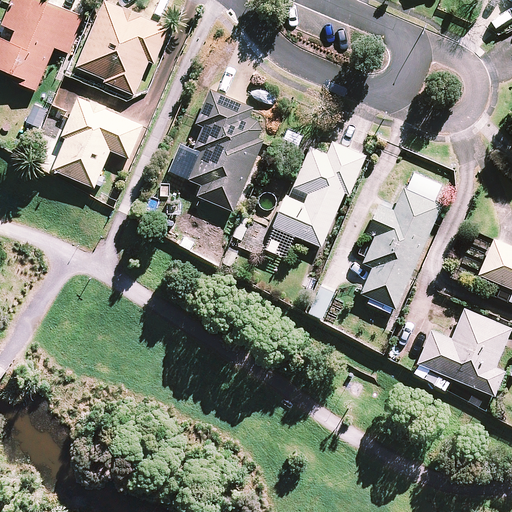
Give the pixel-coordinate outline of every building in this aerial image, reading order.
[(84,19),(41,0),(13,0),(3,25),(17,31),(13,42),(0,36),(0,68),(20,78),(18,82),(37,91),(56,47),(69,53),(84,19)] [(170,28),(106,1),(76,70),(135,95),(150,60),(156,62),(170,28)] [(270,116),(212,90),(197,124),(203,126),(193,149),(201,153),(189,180),(202,186),(197,196),(236,213),(267,142),(260,138),(270,116)] [(144,126),(78,100),(63,137),(68,138),(55,171),(96,187),(111,151),(131,159),(144,126)] [(365,157),(334,143),(328,155),(312,148),(295,187),(310,194),(305,205),(287,197),(264,248),(285,257),(295,235),(321,246),(343,198),(346,200),(365,157)] [(442,204),(405,189),(395,211),(380,205),(368,233),(376,236),(364,263),(373,267),(362,294),(398,309),(442,204)] [(511,245),(495,239),(480,275),(511,288),(511,245)] [(511,328),(465,310),(453,340),(432,331),(414,375),(448,389),(452,378),(495,395),(505,371),(496,368),(511,328)]
